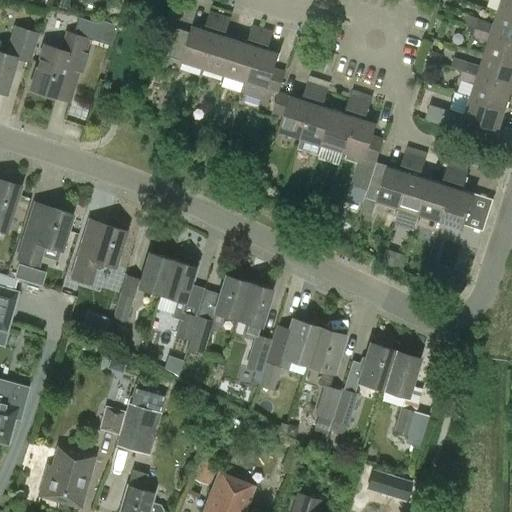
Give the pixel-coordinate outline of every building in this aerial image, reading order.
[(511,0),(502,0),(498,12),(511,16),(511,0)] [(477,29),(511,40),(511,16),(498,12),(494,26),(479,21),(477,29)] [(181,64),(203,71),(220,19),(210,15),(205,32),(193,28),(191,35),(179,32),(172,54),(183,57),(181,64)] [(475,29),(478,20),(467,17),(464,25),(470,27),(475,29)] [(68,102),(88,41),(90,42),(96,25),(76,19),(71,35),(66,34),(61,51),(44,46),(29,90),(68,102)] [(220,19),(203,71),(225,78),(236,42),(225,39),(230,22),(220,19)] [(0,92),(4,94),(15,60),(30,64),(40,34),(13,26),(5,54),(0,52),(0,92)] [(236,42),(225,78),(246,85),(263,32),(253,29),(247,46),(236,42)] [(474,37),(489,42),(484,55),(511,63),(511,40),(477,29),(474,37)] [(274,36),(263,32),(246,85),(241,99),(260,105),(263,103),(268,90),(279,93),(286,71),(275,68),(279,56),(268,53),(274,36)] [(442,55),(431,52),(428,60),(439,63),(442,55)] [(480,68),(466,63),(463,72),(511,87),(511,63),(484,55),(480,68)] [(439,64),(429,60),(426,69),(436,72),(439,64)] [(460,80),(475,84),(471,98),(507,110),(511,94),(511,87),(463,72),(460,80)] [(279,134),(301,141),(318,88),(309,85),(303,101),(291,97),(279,134)] [(319,158),(322,148),(334,111),(323,108),(329,91),(318,88),(301,141),(298,151),(319,158)] [(334,111),(322,148),(344,155),(361,101),(351,98),(345,115),(334,111)] [(471,98),(465,116),(432,105),(431,108),(433,111),(429,114),(427,121),(467,134),(471,122),(500,131),(507,110),(471,98)] [(371,104),(361,101),(344,155),(366,162),(368,156),(378,160),(384,139),(374,136),(378,125),(366,122),(371,104)] [(259,156),(225,145),(220,160),(253,171),(259,156)] [(377,164),(362,212),(373,215),(377,203),(398,210),(416,155),(406,152),(400,171),(377,164)] [(416,155),(398,210),(420,217),(432,181),(420,177),(426,158),(425,158),(416,155)] [(432,181),(420,217),(442,224),(460,169),(450,166),(448,165),(442,184),(432,181)] [(460,169),(442,224),(463,231),(465,226),(484,232),(494,201),(464,191),(470,172),(468,172),(460,169)] [(0,230),(5,232),(20,185),(0,178),(0,230)] [(293,193),(287,203),(300,212),(304,200),(307,194),(302,191),(299,196),(293,193)] [(61,250),(72,215),(46,206),(34,202),(23,237),(16,258),(36,265),(43,244),(61,250)] [(114,267),(126,231),(101,223),(88,219),(70,278),(91,284),(98,262),(114,267)] [(385,249),(381,262),(399,270),(404,255),(385,249)] [(137,287),(159,294),(171,258),(148,251),(137,287)] [(183,262),(171,258),(159,294),(175,299),(170,317),(181,320),(183,313),(180,312),(190,279),(192,280),(198,262),(184,257),(183,262)] [(18,264),(14,277),(28,281),(32,268),(18,264)] [(440,273),(426,268),(422,281),(436,285),(440,273)] [(213,312),(236,319),(247,282),(224,275),(213,312)] [(448,275),(444,287),(458,292),(461,279),(448,275)] [(247,282),(236,319),(249,323),(246,334),(256,337),(247,367),(260,371),(270,339),(257,336),(260,326),(258,326),(269,289),(247,282)] [(0,329),(6,332),(17,292),(0,287),(0,329)] [(121,293),(113,317),(125,321),(133,297),(121,293)] [(176,337),(187,341),(195,316),(183,313),(181,320),(176,337)] [(186,350),(203,354),(212,321),(196,317),(186,350)] [(287,369),(290,359),(306,364),(318,326),(291,317),(281,349),(270,345),(265,361),(265,362),(258,384),(272,388),(279,367),(287,369)] [(328,386),(345,334),(318,326),(306,364),(321,369),(317,384),(325,386),(317,413),(331,417),(339,390),(328,386)] [(358,382),(382,389),(394,350),(370,342),(358,382)] [(419,357),(394,350),(382,389),(407,397),(419,357)] [(0,441),(6,443),(13,417),(19,419),(28,387),(3,380),(0,389),(0,441)] [(129,404),(160,413),(164,397),(134,388),(129,404)] [(346,425),(355,395),(342,391),(333,420),(346,425)] [(116,446),(149,456),(161,413),(160,413),(129,404),(128,404),(116,446)] [(99,430),(118,435),(125,412),(105,407),(99,430)] [(207,485),(225,442),(222,441),(226,432),(232,435),(233,431),(236,432),(237,428),(252,435),(256,427),(223,410),(192,478),(207,485)] [(407,436),(414,414),(401,410),(394,432),(407,436)] [(79,506),(93,455),(57,445),(50,468),(46,466),(38,495),(60,501),(60,500),(79,506)] [(161,511),(162,511),(159,506),(150,504),(154,492),(141,488),(145,474),(132,470),(127,484),(126,483),(120,501),(122,502),(119,511),(161,511)] [(201,511),(243,511),(254,485),(218,471),(201,511)] [(314,511),(318,500),(298,493),(291,511),(314,511)]
